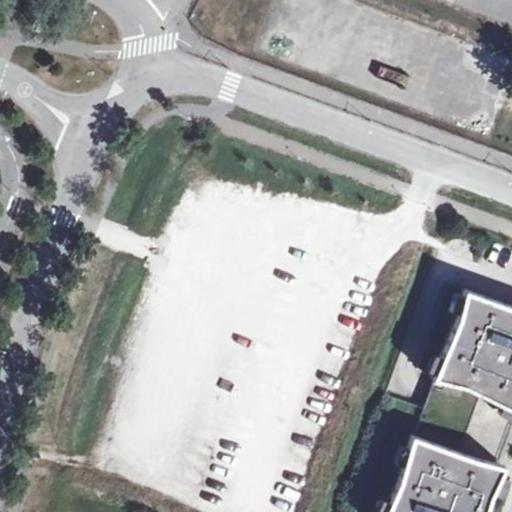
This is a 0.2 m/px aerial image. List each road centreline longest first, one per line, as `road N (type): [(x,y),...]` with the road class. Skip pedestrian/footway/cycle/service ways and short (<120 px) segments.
road 1 (unclassified): [(152,75),(191,71),(511,189)]
road 2 (unclassified): [(92,139),(54,216),(0,431)]
